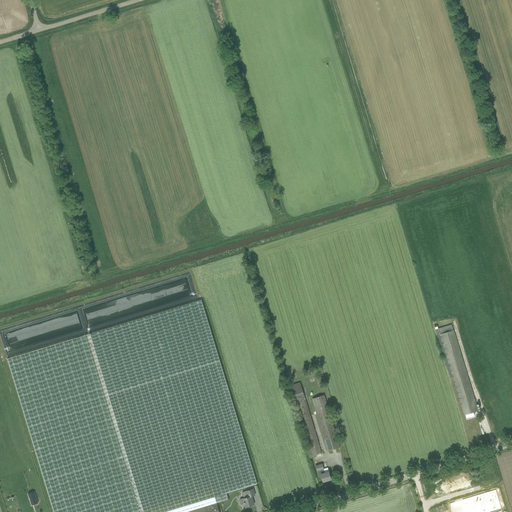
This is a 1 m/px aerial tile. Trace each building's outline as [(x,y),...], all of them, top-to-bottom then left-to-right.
[(256,483),(201,299),(7,358),(54,511),(219,511),(217,503),(228,499),(226,492),(256,483)] [(478,411),(453,330),(454,330),(452,324),(438,329),(440,334),(464,415),(478,411)] [(292,385),(313,456),(322,453),(301,382),(292,385)] [(312,399),(328,451),(341,447),(325,395),(312,399)] [(329,472),(326,473),(323,464),(316,466),(319,477),(321,476),(323,481),(331,479),(329,472)] [(248,497),(242,498),(240,499),(239,500),(240,503),(242,504),(244,503),(245,507),(254,504),(252,496),(255,495),(254,489),(246,491),(248,497)] [(35,491),(28,493),(32,505),(38,503),(35,491)]
